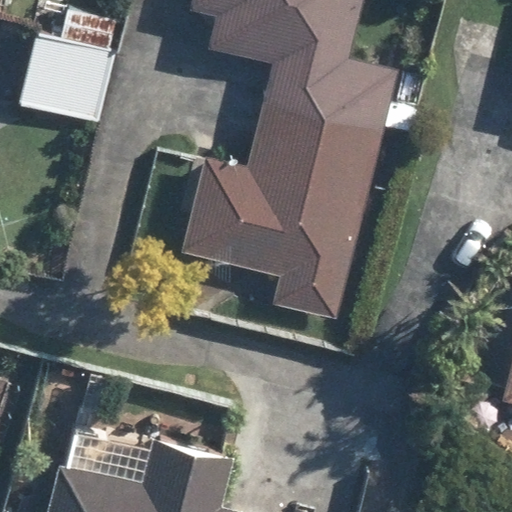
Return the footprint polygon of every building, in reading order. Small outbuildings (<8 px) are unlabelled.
[(178,256),(274,278),(269,301),(333,316),(389,64),(350,55),(361,0),(179,0),(179,4),(208,11),(203,34),(266,48),(242,157),(202,148),(178,256)] [(59,2),(53,35),(113,47),(120,14),(59,2)] [(28,30),(13,102),(99,119),(113,47),(53,35),(28,30)] [(511,330),(497,396),(511,399),(511,330)] [(24,511),(261,511),(219,502),(230,451),(143,431),(132,482),(36,460),(24,511)]
